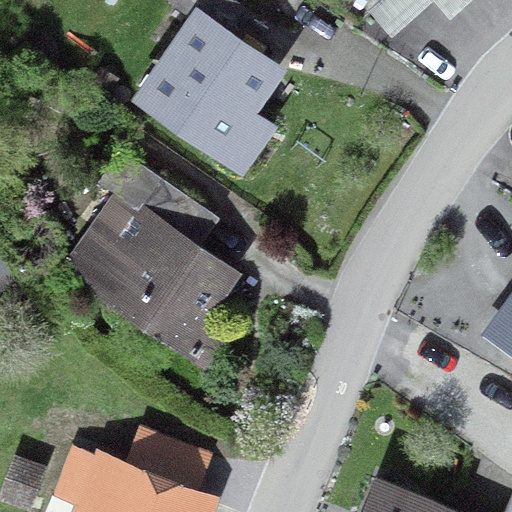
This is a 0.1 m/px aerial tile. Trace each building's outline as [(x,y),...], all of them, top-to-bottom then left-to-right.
[(165,0),(195,21),(143,96),(214,145),(267,69),(216,33),(236,5),(229,0),(165,0)] [(447,0),(385,0),(375,9),(403,40),(447,0)] [(70,263),(106,299),(199,363),(225,326),(203,311),(230,272),(183,239),(203,210),(117,151),(95,181),(129,205),(107,236),(94,227),(70,263)] [(74,503),(97,511),(181,511),(188,496),(92,458),(74,503)] [(448,511),(377,483),(365,511),(448,511)]
